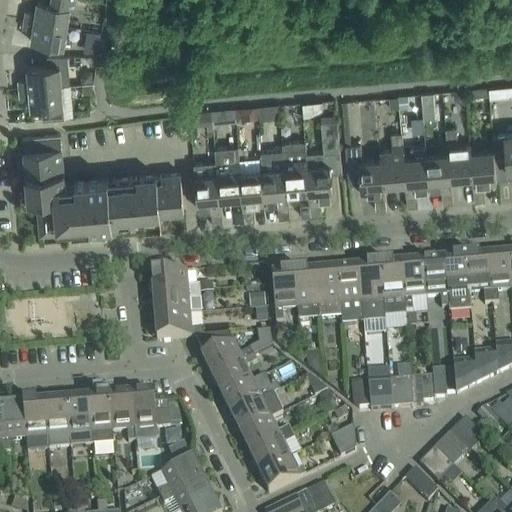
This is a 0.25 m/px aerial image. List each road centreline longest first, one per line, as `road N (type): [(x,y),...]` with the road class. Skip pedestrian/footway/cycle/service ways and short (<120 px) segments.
road 1 (residential): [(124,258),(511,220)]
road 2 (residential): [(258,511),(511,386)]
road 3 (residential): [(245,511),(181,383),(165,370),(133,371)]
road 4 (residential): [(0,380),(133,371)]
road 5 (residential): [(0,266),(124,258)]
